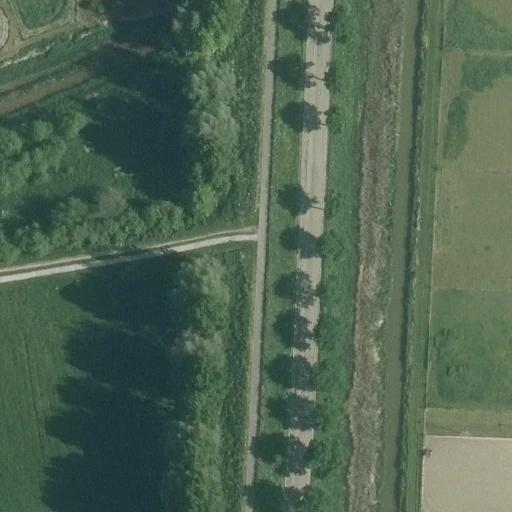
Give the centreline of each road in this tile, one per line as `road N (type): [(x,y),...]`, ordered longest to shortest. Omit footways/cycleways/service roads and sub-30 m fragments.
road 1 (tertiary): [(295,511),(321,0)]
road 2 (unknown): [(262,228),(0,273)]
